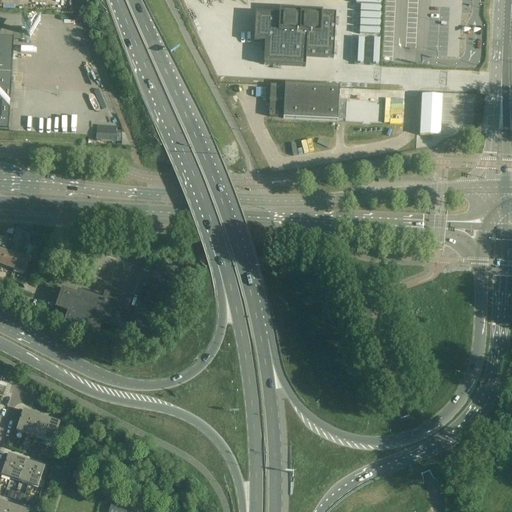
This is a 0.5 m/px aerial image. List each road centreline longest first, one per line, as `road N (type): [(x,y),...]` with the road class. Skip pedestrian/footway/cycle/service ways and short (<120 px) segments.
road 1 (secondary): [(458,189),(240,200),(0,180)]
road 2 (primary): [(481,262),(474,374),(458,403),(407,437),(359,438),(321,425),(286,389),(260,339)]
road 3 (secondary): [(64,207),(438,228)]
road 4 (primary): [(260,339),(219,192),(134,0)]
road 5 (primary): [(215,236),(216,343),(172,383),(109,379),(0,324)]
road 6 (primary): [(322,511),(364,474),(428,448),(478,408),(498,351),(503,263)]
road 7 (primary): [(0,345),(105,398),(196,422),(227,452),(243,511)]
road 8 (primary): [(215,236),(248,375),(256,511)]
road 9 (primary): [(118,0),(215,236)]
road 10 (primary): [(276,511),(260,339)]
